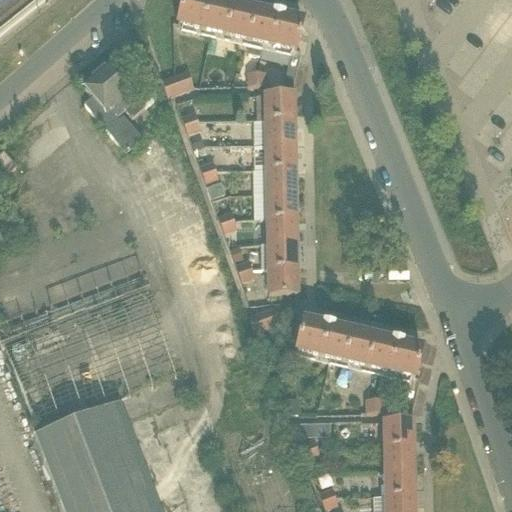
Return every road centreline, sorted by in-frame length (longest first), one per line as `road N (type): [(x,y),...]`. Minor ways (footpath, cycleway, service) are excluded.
road 1 (residential): [(452,317),(318,0)]
road 2 (residential): [(511,487),(452,317)]
road 3 (unclassified): [(0,99),(112,0)]
